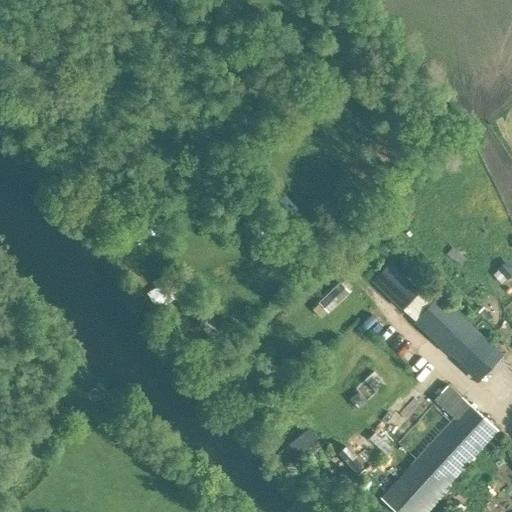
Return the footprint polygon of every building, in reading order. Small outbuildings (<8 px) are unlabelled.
[(388,262),(372,279),(401,308),(418,291),(388,262)] [(330,314),(351,294),(340,283),(319,303),(330,314)] [(412,320),(429,336),(447,316),(451,312),(433,296),(412,320)] [(477,380),(499,356),(451,312),(447,316),(429,336),(477,380)] [(209,315),(198,325),(218,347),(229,337),(209,315)] [(392,511),(421,511),(447,484),(496,431),(447,386),(435,402),(452,418),(378,499),(392,511)] [(334,453),(353,473),(360,465),(342,446),(334,453)]
